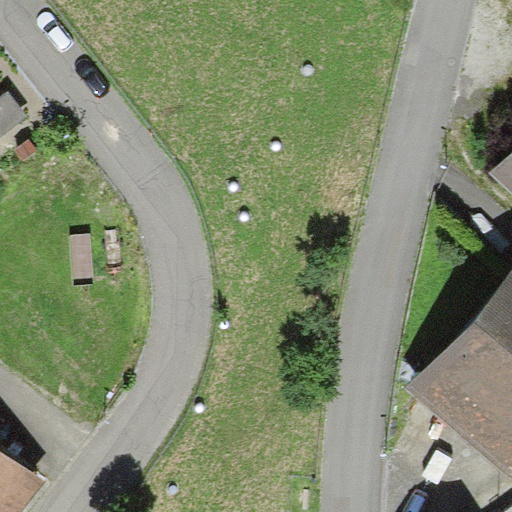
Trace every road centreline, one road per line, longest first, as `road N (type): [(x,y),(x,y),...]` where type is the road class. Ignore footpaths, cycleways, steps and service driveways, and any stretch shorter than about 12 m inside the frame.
road 1 (residential): [(19,0),(149,166),(177,250),(156,384),(59,511)]
road 2 (residential): [(442,0),(342,454),(345,511)]
